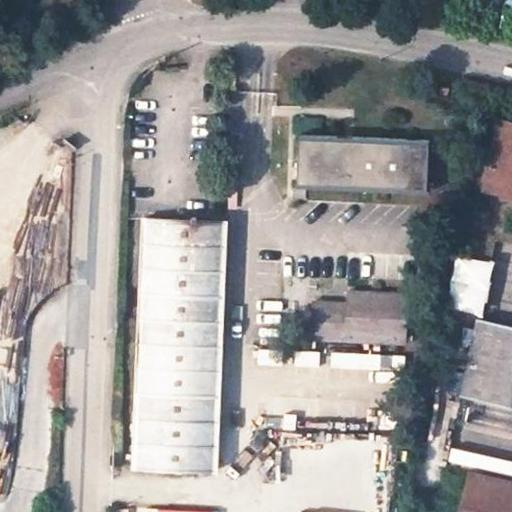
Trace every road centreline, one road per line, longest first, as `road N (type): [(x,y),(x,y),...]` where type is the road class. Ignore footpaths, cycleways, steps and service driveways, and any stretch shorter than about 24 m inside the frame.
road 1 (unclassified): [(108,55),(81,511)]
road 2 (unclassified): [(160,38),(230,26),(327,31),(511,64)]
road 3 (unknown): [(262,200),(263,511)]
road 4 (unknown): [(262,200),(224,203),(193,194),(184,130),(208,30)]
road 5 (unknown): [(259,28),(262,200)]
